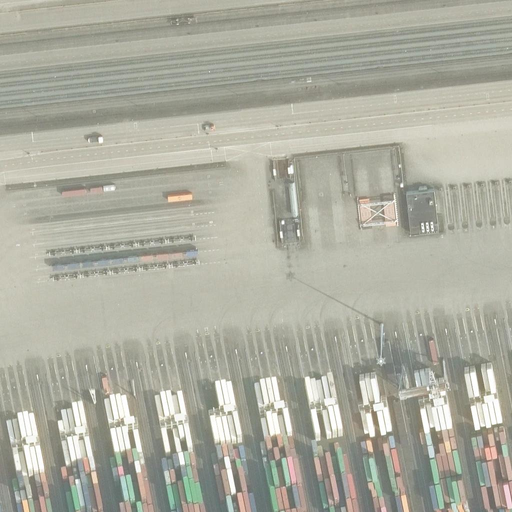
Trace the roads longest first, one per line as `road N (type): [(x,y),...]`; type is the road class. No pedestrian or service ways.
road 1 (unknown): [(220,328),(511,290)]
road 2 (unknown): [(271,137),(220,328)]
road 3 (unknown): [(37,358),(220,328)]
